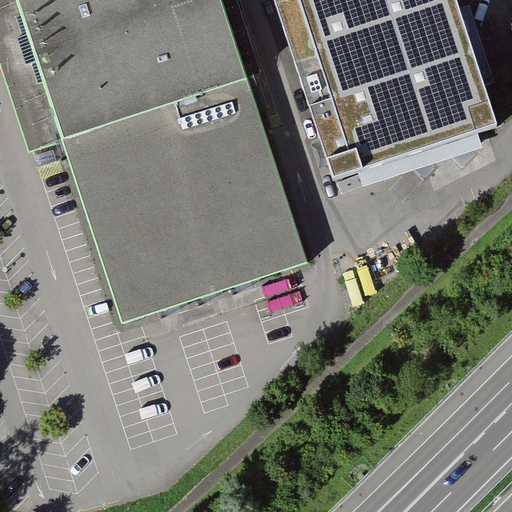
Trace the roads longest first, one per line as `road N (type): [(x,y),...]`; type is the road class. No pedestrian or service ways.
road 1 (motorway): [(496,398),(370,511)]
road 2 (motorway): [(496,398),(382,511)]
